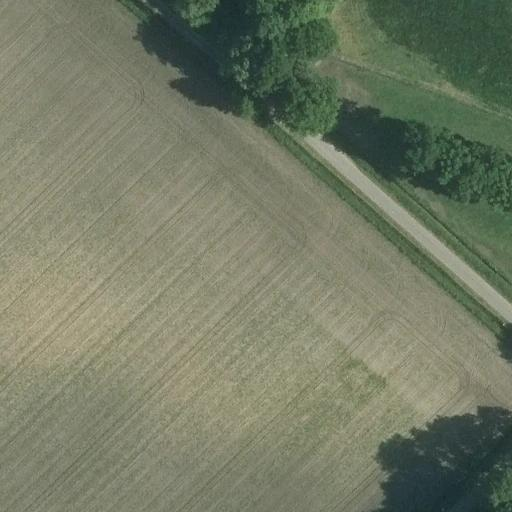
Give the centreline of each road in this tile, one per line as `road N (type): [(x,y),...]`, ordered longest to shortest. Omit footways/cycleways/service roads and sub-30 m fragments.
road 1 (unclassified): [(511,315),(273,98),(285,0)]
road 2 (track): [(273,98),(152,0)]
